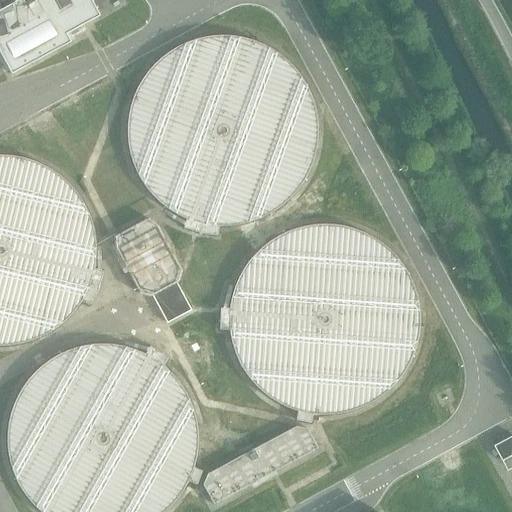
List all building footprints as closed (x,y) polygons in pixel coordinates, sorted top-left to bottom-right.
[(97,17),(88,0),(0,0),(0,56),(10,75),(69,43),(64,35),(97,17)] [(130,112),(129,145),(138,171),(157,198),(182,216),(215,225),(252,221),(275,210),(299,188),(314,160),(319,134),(315,103),(303,78),(290,62),(264,44),(240,36),(218,35),(194,39),(172,50),(144,76),(130,112)] [(0,344),(30,341),(53,330),(77,308),(92,280),(97,254),(93,223),(81,198),(68,182),(42,164),(18,156),(0,155),(0,344)] [(150,296),(151,295),(166,323),(190,310),(175,282),(178,281),(181,270),(156,225),(147,218),(114,236),(115,248),(140,292),(150,296)] [(229,298),(229,331),(237,358),(256,384),(282,402),(314,411),(351,407),(375,396),(399,374),(413,346),(418,320),(414,289),(403,265),(390,248),(363,230),(340,223),(317,221),(294,226),(271,236),(244,263),(229,298)] [(8,423),(7,457),(16,483),(35,509),(38,511),(163,511),(177,499),(192,471),(197,445),(193,414),(181,390),(168,373),(142,355),(118,348),(96,346),(72,351),(50,361),(22,388),(8,423)] [(306,428),(295,426),(206,474),(202,484),(212,504),(317,448),(306,428)] [(511,437),(493,447),(502,462),(511,456),(511,437)]
